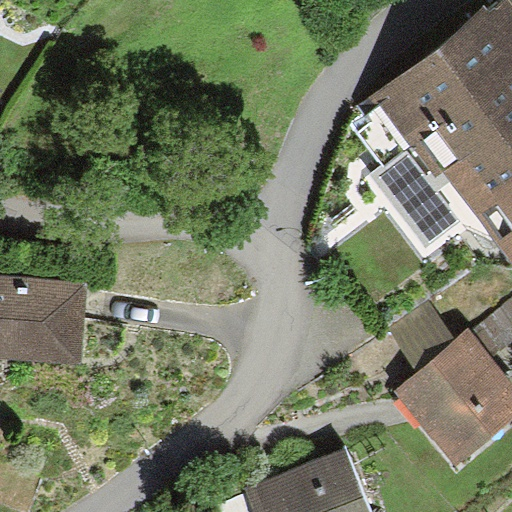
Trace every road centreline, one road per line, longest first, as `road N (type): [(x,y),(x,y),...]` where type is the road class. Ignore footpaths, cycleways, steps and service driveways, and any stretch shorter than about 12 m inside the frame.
road 1 (residential): [(96,511),(247,395),(276,325),(278,295),(264,252)]
road 2 (residential): [(264,252),(330,89),(378,40),(435,0)]
road 3 (residential): [(264,252),(249,237),(200,219),(0,206)]
